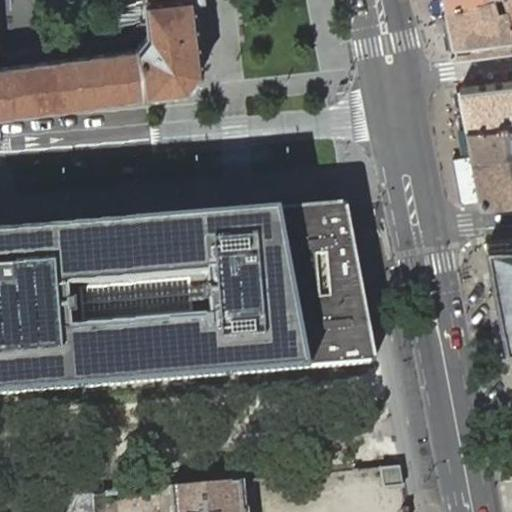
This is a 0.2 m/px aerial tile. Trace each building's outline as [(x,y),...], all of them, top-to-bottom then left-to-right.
[(204,69),(195,0),(146,0),(150,30),(147,31),(139,41),(140,44),(0,61),(0,110),(146,92),(146,93),(189,87),(204,69)] [(442,0),(446,17),(504,2),(503,0),(442,0)] [(511,37),(504,2),(446,17),(451,44),(452,52),(455,54),(511,45),(511,37)] [(511,80),(460,88),(460,89),(459,90),(466,125),(511,120),(511,80)] [(511,120),(466,125),(471,154),(511,147),(511,120)] [(482,202),(511,199),(511,147),(471,154),(480,201),(480,202),(481,202),(482,202)] [(158,218),(0,231),(0,394),(303,370),(376,364),(345,203),(272,209),(158,218)] [(508,347),(509,347),(511,347),(511,346),(511,238),(488,241),(486,244),(506,346),(508,347)] [(384,487),(403,485),(399,465),(380,467),(384,487)] [(244,511),(241,480),(171,486),(172,511),(94,511),(93,494),(92,494),(80,488),(68,511),(244,511)]
